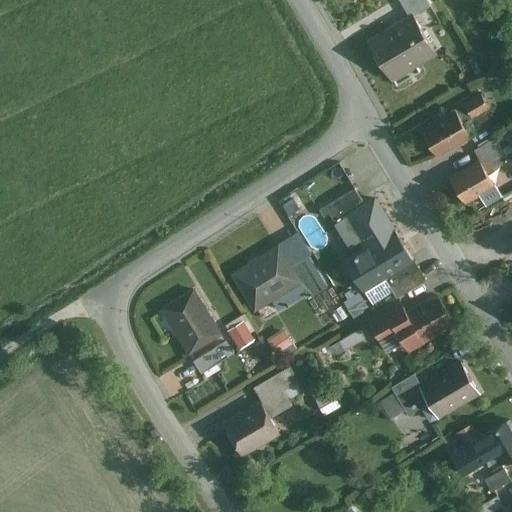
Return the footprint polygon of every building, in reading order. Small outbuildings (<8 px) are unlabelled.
[(410,18),(370,40),(389,74),(413,61),(415,64),(436,51),(414,15),(410,18)] [(478,91),(462,102),(471,116),(487,105),(478,91)] [(456,109),(421,129),(437,155),(471,135),(456,109)] [(480,159),(450,177),(465,203),(480,194),(495,185),(487,172),(480,159)] [(350,215),(339,221),(353,244),(363,238),(368,245),(374,255),(365,260),(359,250),(347,257),(373,302),(394,289),(386,276),(414,259),(377,197),(367,203),(349,213),(350,215)] [(278,246),(234,273),(255,307),(271,298),(277,309),(286,303),(287,305),(289,304),(287,302),(306,291),(299,280),(290,265),(278,246)] [(194,289),(162,309),(189,352),(221,332),(194,289)] [(357,315),(372,306),(363,290),(348,298),(357,315)] [(400,299),(369,317),(378,334),(379,333),(395,324),(406,342),(409,348),(423,340),(423,339),(453,321),(438,295),(408,313),(400,299)] [(242,317),(227,326),(239,347),(254,338),(242,317)] [(282,323),(266,333),(278,350),(293,341),(282,323)] [(338,353),(368,335),(363,326),(332,344),(338,353)] [(221,343),(194,359),(202,372),(205,370),(217,363),(229,356),(221,343)] [(420,386),(398,398),(405,410),(408,414),(427,403),(424,407),(430,418),(436,416),(438,415),(438,416),(479,391),(461,361),(421,385),(420,386)] [(261,401),(225,422),(242,452),(278,431),(270,417),(292,404),(289,398),(283,389),(263,401),(261,402),(261,401)] [(465,444),(451,452),(463,472),(464,471),(462,467),(484,454),(487,458),(492,468),(511,456),(511,422),(509,418),(479,436),(465,444)] [(504,468),(487,478),(493,489),(510,479),(504,468)]
